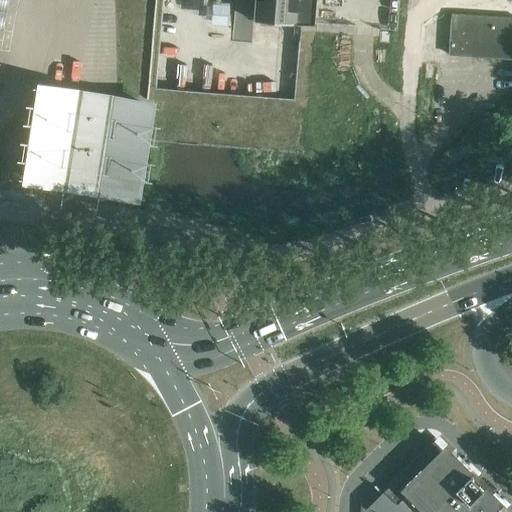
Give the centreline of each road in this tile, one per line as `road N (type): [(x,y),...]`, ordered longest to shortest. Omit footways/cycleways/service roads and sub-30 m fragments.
road 1 (primary): [(217,499),(250,402),(368,338),(511,279)]
road 2 (primary): [(511,232),(233,340),(152,345)]
road 3 (unclassified): [(219,247),(309,248),(511,181)]
road 4 (unclassified): [(219,247),(0,210)]
road 5 (primary): [(217,499),(211,442),(189,389),(152,345)]
road 6 (primary): [(152,345),(87,308),(0,300)]
